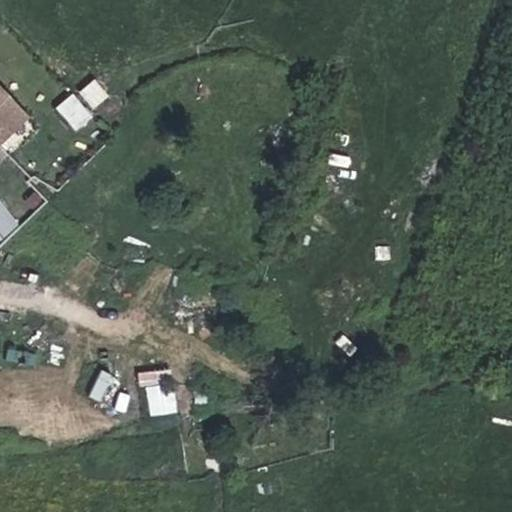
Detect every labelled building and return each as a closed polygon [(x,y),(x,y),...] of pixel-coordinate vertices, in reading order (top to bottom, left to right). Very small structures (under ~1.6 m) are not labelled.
[(0,135),(2,137),(47,72),(2,38),(0,41),(0,135)] [(93,104),(107,93),(94,77),(80,88),(93,104)] [(57,102),(74,127),(93,114),(75,89),(57,102)] [(0,196),(0,237),(20,220),(0,196)] [(147,383),(150,412),(180,408),(176,380),(147,383)]
